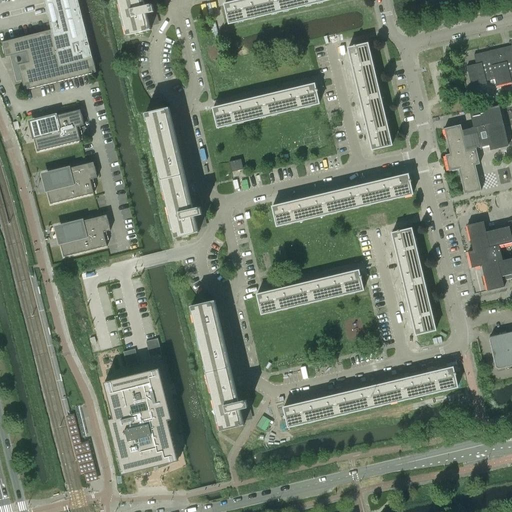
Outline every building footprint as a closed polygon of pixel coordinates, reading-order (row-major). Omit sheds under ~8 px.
[(43,0),(51,30),(2,42),(5,57),(27,52),(29,62),(18,65),(25,90),(96,72),(93,57),(92,57),(78,0),(43,0)] [(127,34),(127,35),(151,30),(150,29),(148,29),(147,25),(156,22),(154,12),(152,5),(150,0),(119,0),(122,12),(127,34)] [(263,16),(259,0),(241,0),(224,4),(229,24),(263,16)] [(297,8),(295,0),(259,0),(263,16),(297,8)] [(511,40),(510,41),(511,47),(511,50),(504,52),(503,48),(474,55),(474,56),(475,55),(474,55),(478,54),(480,63),(466,66),(471,87),(472,87),(471,86),(486,83),(486,80),(494,78),(496,86),(497,86),(496,85),(510,82),(511,83),(511,82),(510,79),(511,79),(511,40)] [(356,82),(376,77),(368,43),(355,46),(355,45),(353,45),(353,47),(348,48),(356,82)] [(364,116),(384,111),(376,77),(356,82),(364,116)] [(281,92),(285,112),(319,104),(316,92),(318,91),(317,89),(316,90),(314,84),(281,92)] [(247,100),(252,120),(285,112),(281,92),(247,100)] [(252,120),(247,100),(213,108),(217,128),(252,120)] [(470,128),(461,130),(460,126),(461,125),(460,125),(444,129),(450,154),(445,155),(445,156),(446,156),(449,170),(449,171),(459,169),(465,193),(464,193),(464,194),(481,190),(480,190),(475,165),(480,164),(476,148),(490,145),(491,150),(508,146),(499,106),(470,113),(472,123),(473,127),(470,128)] [(146,114),(170,214),(175,236),(175,238),(198,232),(198,231),(196,232),(195,227),(204,225),(202,214),(200,207),(198,199),(188,201),(167,109),(169,109),(169,108),(145,113),(146,114)] [(36,131),(37,136),(34,137),(37,151),(81,141),(77,127),(84,125),(80,110),(37,120),(39,126),(39,131),(36,131)] [(384,111),(364,116),(372,150),(392,145),(384,111)] [(231,172),(243,169),(241,159),(229,162),(231,172)] [(94,193),(91,182),(90,179),(97,178),(94,162),(51,173),(53,183),(50,184),(51,188),(47,189),(51,204),(94,193)] [(378,199),(379,202),(412,194),(412,192),(410,182),(411,182),(411,180),(409,180),(408,174),(374,182),(378,199)] [(344,207),(345,210),(379,202),(378,199),(374,182),(340,190),(344,207)] [(311,216),(311,218),(345,210),(344,207),(340,190),(307,198),(311,216)] [(311,216),(307,198),(272,206),(277,226),(311,218),(311,216)] [(107,246),(104,235),(104,232),(111,230),(107,215),(64,226),(66,236),(62,237),(64,241),(60,242),(64,257),(107,246)] [(511,220),(508,222),(509,226),(485,232),(483,222),(483,221),(467,225),(467,226),(473,250),(468,252),(472,267),(471,267),(472,268),(482,265),(488,290),(487,290),(487,291),(504,287),(504,286),(503,286),(502,281),(511,278),(511,220)] [(400,267),(419,262),(411,228),(399,231),(399,230),(397,230),(397,232),(391,233),(400,267)] [(427,296),(419,262),(400,267),(408,301),(427,296)] [(358,270),(325,278),(329,298),(363,290),(360,278),(362,277),(361,275),(360,276),(358,270)] [(296,306),(329,298),(325,278),(291,286),(296,306)] [(262,314),(296,306),(291,286),(257,294),(262,314)] [(427,296),(408,301),(416,335),(436,330),(427,296)] [(250,417),(247,407),(246,400),(245,400),(244,392),(234,394),(212,302),(215,301),(215,300),(191,306),(191,307),(192,307),(215,407),(221,429),(220,429),(220,430),(244,425),(244,424),(241,424),(240,420),(250,417)] [(511,331),(491,336),(490,337),(489,339),(489,340),(495,367),(495,368),(498,369),(499,369),(511,366),(511,331)] [(453,367),(419,375),(424,395),(457,387),(455,375),(456,374),(456,372),(454,373),(453,367)] [(132,375),(104,382),(114,419),(115,419),(125,459),(129,473),(179,461),(175,446),(168,420),(172,419),(160,368),(132,375)] [(424,395),(419,375),(385,383),(390,403),(424,395)] [(356,411),(390,403),(385,383),(351,391),(356,411)] [(351,391),(318,399),(322,419),(356,411),(351,391)] [(288,427),(322,419),(318,399),(283,407),(288,427)]
